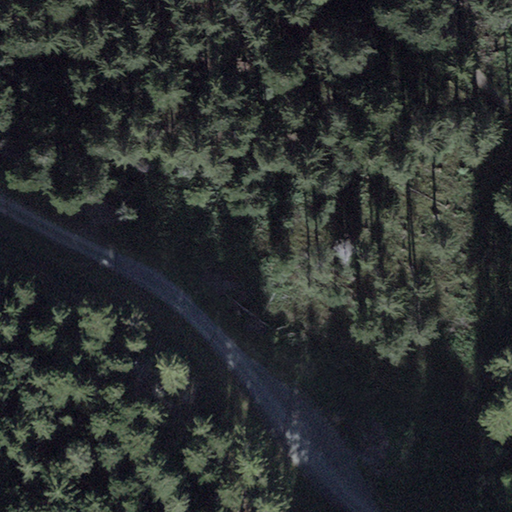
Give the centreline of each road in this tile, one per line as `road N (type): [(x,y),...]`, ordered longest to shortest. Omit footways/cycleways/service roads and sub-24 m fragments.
road 1 (track): [(362,511),(230,355),(168,296),(0,205)]
road 2 (track): [(411,0),(511,105)]
